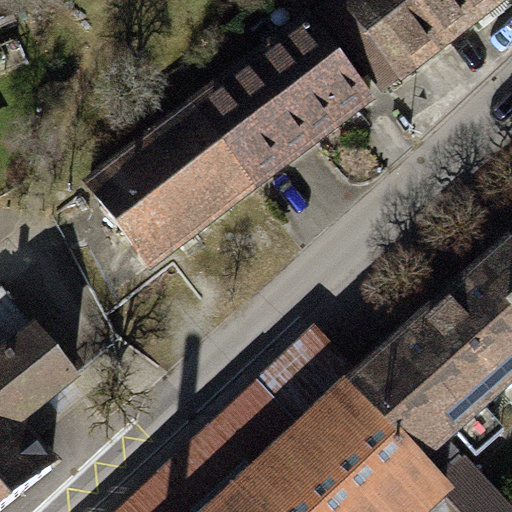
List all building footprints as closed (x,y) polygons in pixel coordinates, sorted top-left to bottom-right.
[(453,41),(421,0),(337,0),(339,2),(328,13),(385,95),(453,41)] [(506,0),(421,0),(453,41),(506,0)] [(373,101),(316,24),(260,65),(317,143),(373,101)] [(317,143),(260,65),(198,111),(257,189),(317,143)] [(257,189),(198,111),(158,140),(217,219),(257,189)] [(217,219),(158,140),(93,190),(153,268),(217,219)] [(511,250),(428,325),(497,405),(511,392),(511,250)] [(5,291),(0,295),(0,511),(6,511),(56,472),(20,427),(77,381),(5,291)] [(497,405),(428,325),(361,383),(355,391),(437,487),(465,464),(450,446),(497,405)] [(511,511),(465,464),(437,487),(355,391),(361,383),(319,336),(269,384),(313,432),(226,511),(511,511)]
